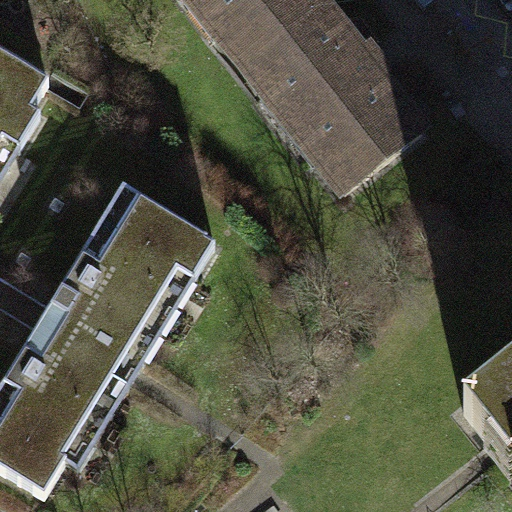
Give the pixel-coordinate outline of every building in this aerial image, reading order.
[(189,0),(245,70),(322,9),(314,0),(189,0)] [(362,60),(322,9),(245,70),(346,197),(423,137),(381,85),(388,80),(368,55),(362,60)] [(0,152),(4,146),(21,156),(42,121),(33,115),(50,88),(0,57),(0,152)] [(208,244),(125,194),(53,312),(38,335),(0,397),(0,474),(46,503),(69,466),(64,464),(113,383),(130,393),(146,367),(129,357),(178,277),(195,287),(217,252),(207,246),(208,244)] [(53,312),(0,279),(0,311),(38,335),(53,312)] [(511,377),(464,415),(492,450),(505,440),(511,448),(511,377)]
